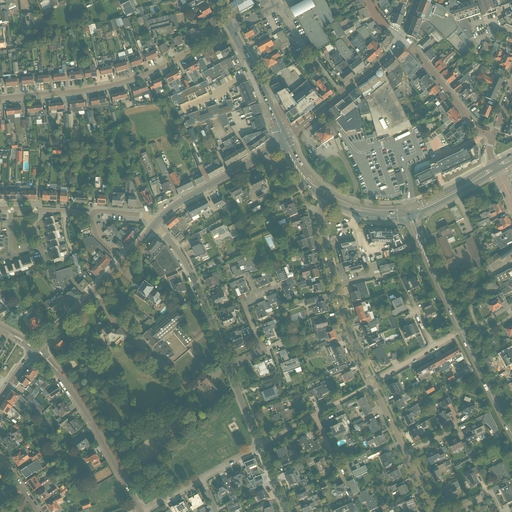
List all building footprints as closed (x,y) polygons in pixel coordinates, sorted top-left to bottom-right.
[(6,6),(9,12),(17,9),(16,6),(17,5),(14,0),(6,0),(5,0),(7,5),(6,6)] [(128,0),(120,0),(119,1),(123,10),(131,6),(132,6),(128,0)] [(179,0),(183,5),(183,4),(186,9),(189,8),(186,3),(190,0),(179,0)] [(190,0),(186,3),(189,8),(196,5),(196,6),(204,2),(203,0),(190,0)] [(237,9),(240,13),(241,13),(242,13),(241,13),(246,10),(246,11),(247,10),(246,10),(247,9),(248,10),(248,9),(252,7),(253,7),(253,6),(254,6),(251,0),(226,0),(228,3),(233,1),(234,3),(231,5),(233,8),(233,9),(234,10),(237,9)] [(295,15),(315,52),(331,43),(323,29),(336,22),(324,0),(296,0),(300,6),(293,10),(293,12),(295,15)] [(356,6),(358,10),(365,7),(362,0),(361,0),(354,3),(355,6),(356,6)] [(379,3),(381,8),(388,3),(387,0),(376,0),(378,3),(379,3)] [(433,3),(426,0),(422,0),(422,2),(421,2),(416,13),(417,14),(416,17),(419,19),(423,21),(430,25),(435,29),(446,40),(454,34),(465,46),(470,41),(470,40),(469,40),(460,28),(452,16),(450,14),(442,7),(441,7),(436,4),(436,5),(432,4),(433,3)] [(450,14),(452,16),(460,28),(469,40),(473,38),(466,19),(480,14),(475,0),(462,5),(460,4),(459,5),(458,6),(456,5),(455,5),(456,2),(452,0),(445,0),(443,5),(442,7),(450,14)] [(477,0),(478,4),(483,17),(488,15),(496,12),(495,9),(494,3),(492,0),(477,0)] [(511,0),(492,0),(495,9),(503,7),(511,3),(511,0)] [(396,15),(403,17),(407,8),(399,5),(399,3),(393,1),(391,7),(394,8),(393,10),(396,15)] [(392,24),(400,27),(403,17),(396,15),(393,10),(388,3),(381,8),(380,9),(392,24)] [(511,3),(503,7),(506,17),(511,15),(511,3)] [(330,8),(334,15),(339,12),(335,5),(330,8)] [(197,16),(199,19),(203,17),(204,17),(211,13),(207,7),(204,8),(200,10),(201,13),(197,16)] [(357,17),(358,22),(362,20),(362,21),(369,18),(366,9),(358,11),(360,16),(357,17)] [(29,14),(21,14),(23,29),(31,29),(29,14)] [(151,30),(154,38),(174,34),(174,32),(177,31),(176,29),(177,28),(176,25),(175,25),(173,15),(168,17),(168,16),(153,20),(149,21),(147,15),(145,16),(142,16),(148,30),(151,29),(151,30)] [(122,20),(125,29),(131,27),(128,18),(122,20)] [(209,21),(213,28),(218,25),(214,18),(209,21)] [(339,22),(341,27),(347,24),(347,23),(348,23),(345,18),(339,22)] [(419,28),(427,37),(435,29),(430,25),(423,21),(419,19),(414,18),(412,25),(419,28)] [(108,22),(111,33),(117,31),(113,21),(108,22)] [(330,33),(334,41),(339,39),(345,36),(337,22),(331,25),(334,31),(330,33)] [(379,44),(384,47),(391,37),(384,33),(377,26),(373,22),(366,26),(371,33),(374,30),(380,36),(377,41),(379,44)] [(342,29),(346,36),(356,31),(352,23),(342,29)] [(88,26),(90,35),(97,33),(95,25),(88,26)] [(255,25),(250,28),(251,29),(243,33),(246,39),(249,37),(250,39),(259,34),(255,25)] [(417,34),(424,41),(427,37),(419,28),(412,25),(409,31),(417,34)] [(377,57),(383,52),(381,50),(384,47),(379,44),(377,41),(371,33),(366,26),(356,31),(366,43),(367,44),(365,46),(367,48),(370,51),(371,50),(377,57)] [(188,32),(192,40),(197,37),(197,36),(201,34),(198,28),(194,31),(193,29),(188,32)] [(427,37),(424,41),(419,45),(424,50),(432,42),(432,41),(434,39),(438,43),(444,38),(435,29),(427,37)] [(280,47),(288,43),(289,42),(282,31),(276,34),(278,39),(272,43),(270,38),(261,43),(256,45),(260,53),(262,52),(264,55),(267,54),(267,55),(280,47)] [(411,40),(417,47),(419,45),(424,41),(417,34),(409,31),(407,36),(411,38),(411,40)] [(258,38),(261,43),(270,38),(267,34),(258,38)] [(372,62),(377,57),(371,50),(370,51),(367,48),(365,46),(367,44),(366,43),(359,34),(353,40),(359,47),(362,51),(364,54),(366,56),(368,58),(372,62)] [(174,39),(178,47),(183,44),(179,37),(174,39)] [(341,39),(334,43),(345,60),(346,61),(356,75),(365,68),(359,60),(360,59),(355,52),(353,54),(341,39)] [(367,67),(372,62),(368,58),(366,56),(364,54),(362,51),(359,47),(353,40),(349,43),(355,50),(356,51),(357,50),(359,52),(358,53),(362,59),(361,59),(367,67)] [(160,47),(164,55),(169,52),(165,44),(160,47)] [(324,48),(327,53),(334,49),(331,44),(324,48)] [(221,55),(223,58),(232,53),(227,45),(222,48),(222,47),(214,51),(217,56),(220,54),(221,55)] [(494,46),(492,51),(497,53),(497,54),(496,56),(495,59),(501,62),(500,65),(504,67),(503,68),(504,69),(507,70),(507,68),(508,68),(511,59),(511,58),(505,55),(504,55),(503,58),(499,56),(500,55),(501,56),(503,51),(498,48),(496,47),(494,46)] [(149,53),(152,60),(158,58),(156,52),(157,51),(156,48),(152,49),(151,47),(148,49),(149,51),(149,53)] [(132,68),(138,66),(135,59),(133,54),(132,49),(128,51),(124,52),(128,62),(130,62),(132,68)] [(400,64),(401,66),(411,56),(404,49),(403,50),(402,49),(394,57),(395,57),(400,63),(400,64)] [(277,72),(278,73),(281,71),(275,59),(284,54),(281,50),(267,57),(267,58),(264,59),(267,64),(269,67),(268,68),(269,68),(269,67),(271,66),(275,73),(277,72)] [(424,55),(430,62),(436,58),(436,57),(430,50),(428,51),(424,55)] [(336,52),(330,57),(332,60),(331,61),(333,65),(341,75),(340,76),(345,83),(356,75),(346,61),(344,62),(339,55),(340,54),(338,51),(336,52)] [(146,52),(141,54),(142,57),(144,56),(147,62),(152,60),(149,53),(147,54),(146,52)] [(135,59),(138,66),(143,64),(140,57),(139,55),(138,56),(136,53),(133,54),(135,59)] [(436,65),(434,67),(439,73),(446,67),(442,63),(444,61),(445,62),(452,56),(451,55),(450,53),(439,61),(435,64),(436,65)] [(121,64),(122,71),(123,71),(128,69),(124,56),(119,58),(121,64)] [(229,58),(226,60),(230,69),(233,67),(234,67),(234,68),(236,71),(241,68),(239,65),(240,64),(236,56),(229,60),(229,59),(229,58)] [(404,71),(411,81),(416,77),(414,74),(417,71),(421,68),(418,64),(411,56),(401,66),(404,71)] [(392,59),(387,63),(382,68),(385,71),(389,75),(386,77),(393,90),(399,84),(401,82),(403,72),(398,65),(392,59)] [(115,67),(117,73),(122,71),(121,64),(120,64),(118,65),(117,62),(112,63),(113,67),(113,68),(115,67)] [(196,62),(189,65),(196,79),(199,78),(198,76),(196,72),(195,71),(199,68),(196,62)] [(90,71),(92,78),(97,77),(96,70),(95,65),(93,66),(92,63),(89,63),(90,71)] [(220,64),(211,69),(217,79),(221,76),(219,71),(223,69),(220,64)] [(191,78),(194,83),(197,81),(197,80),(189,65),(183,68),(187,75),(190,73),(192,78),(191,78)] [(461,74),(464,77),(468,74),(469,73),(474,69),(471,66),(471,67),(461,74)] [(482,66),(479,73),(477,77),(476,80),(487,86),(485,89),(489,91),(485,98),(494,102),(504,81),(492,75),(490,78),(484,75),(488,69),(482,66)] [(69,74),(70,81),(76,80),(75,74),(75,70),(75,69),(75,68),(69,68),(69,67),(66,67),(67,73),(67,74),(69,74)] [(75,74),(76,80),(82,79),(81,74),(83,73),(82,68),(77,69),(75,69),(75,70),(75,74)] [(85,73),(86,79),(92,78),(90,71),(87,71),(87,68),(82,68),(83,73),(85,73)] [(366,83),(358,88),(361,92),(363,96),(365,99),(367,103),(371,115),(372,120),(377,137),(382,136),(388,135),(389,137),(412,127),(393,90),(386,77),(381,68),(375,73),(376,73),(376,74),(376,75),(376,76),(375,76),(369,81),(368,82),(366,82),(366,83)] [(202,74),(200,74),(204,82),(206,81),(205,79),(209,77),(212,82),(217,79),(211,69),(202,74)] [(441,75),(448,84),(452,81),(456,79),(454,76),(458,73),(456,69),(451,73),(450,73),(449,73),(446,70),(441,75)] [(171,74),(177,85),(180,84),(178,79),(181,78),(178,71),(171,74)] [(43,76),(44,83),(50,83),(49,77),(51,77),(51,72),(46,73),(46,76),(43,76)] [(54,77),(54,82),(60,82),(59,75),(56,75),(56,72),(51,72),(51,77),(54,77)] [(39,74),(35,74),(35,78),(36,83),(38,83),(38,84),(44,83),(43,76),(43,73),(39,73),(39,74)] [(27,75),(28,85),(34,84),(33,79),(35,78),(35,74),(31,75),(31,74),(27,74),(27,75)] [(179,88),(177,85),(171,74),(165,77),(168,84),(172,82),(174,87),(173,87),(175,90),(179,88)] [(452,89),(456,94),(463,88),(461,86),(466,81),(471,78),(468,74),(464,77),(455,85),(455,86),(452,89)] [(431,80),(429,78),(427,75),(422,79),(421,78),(422,78),(419,75),(416,77),(411,81),(410,82),(413,87),(420,81),(422,83),(420,84),(422,87),(424,86),(427,89),(434,84),(431,80)] [(469,80),(467,82),(470,85),(476,80),(477,77),(476,75),(469,80)] [(6,82),(6,88),(12,87),(11,80),(8,80),(8,77),(3,78),(4,82),(6,82)] [(332,94),(329,89),(327,90),(324,86),(323,85),(327,82),(323,78),(319,81),(317,78),(314,81),(316,83),(320,89),(323,93),(320,96),(324,100),(332,94)] [(153,90),(155,95),(160,93),(160,94),(164,92),(163,89),(160,80),(159,80),(153,83),(153,84),(150,86),(152,91),(153,90)] [(279,87),(281,92),(287,89),(280,80),(270,84),(272,90),(279,87)] [(204,82),(197,85),(200,91),(202,96),(207,94),(205,89),(209,87),(207,81),(206,81),(204,82)] [(285,116),(291,126),(301,118),(305,115),(314,108),(317,106),(322,101),(307,81),(291,94),(288,89),(274,96),(279,104),(280,106),(284,115),(285,114),(286,116),(285,116)] [(248,83),(239,86),(241,91),(241,92),(250,88),(248,83)] [(143,97),(151,94),(149,89),(148,90),(146,85),(139,88),(142,97),(143,97)] [(197,85),(188,89),(191,95),(195,93),(197,98),(202,96),(200,91),(197,85)] [(419,96),(421,99),(423,98),(423,97),(428,93),(430,96),(432,94),(434,96),(440,92),(436,87),(428,93),(426,90),(419,96)] [(472,100),(475,104),(481,99),(471,89),(469,87),(461,95),(464,98),(462,99),(464,100),(465,99),(465,100),(470,96),(472,100)] [(133,95),(134,99),(137,98),(138,98),(142,97),(139,88),(132,90),(133,95)] [(241,91),(240,92),(242,97),(252,93),(250,88),(241,92),(241,91)] [(181,92),(179,93),(184,104),(189,102),(187,97),(191,95),(188,89),(181,92)] [(347,97),(355,106),(356,107),(357,106),(359,109),(361,118),(362,118),(362,117),(371,115),(367,103),(365,99),(361,101),(359,98),(361,97),(359,93),(356,89),(348,95),(349,96),(347,97)] [(394,92),(399,101),(405,98),(403,94),(401,95),(398,90),(394,92)] [(126,99),(126,101),(130,101),(129,96),(127,97),(126,92),(119,94),(121,100),(126,99)] [(179,93),(170,97),(172,103),(177,101),(179,106),(180,106),(184,104),(179,93)] [(252,93),(242,97),(244,102),(246,101),(254,98),(252,93)] [(112,101),(113,105),(115,104),(115,101),(121,100),(119,94),(112,96),(113,101),(112,101)] [(434,105),(438,102),(440,105),(446,100),(442,94),(434,100),(432,98),(428,102),(430,104),(432,102),(434,105)] [(106,97),(98,99),(100,107),(100,111),(100,112),(108,110),(108,108),(108,106),(107,102),(106,97)] [(358,111),(347,97),(343,101),(342,100),(334,107),(333,107),(328,111),(332,116),(331,117),(337,124),(338,123),(346,134),(348,132),(362,129),(358,111)] [(254,98),(246,101),(248,106),(256,103),(254,98)] [(92,104),(91,105),(91,109),(93,109),(93,113),(100,111),(100,107),(98,99),(91,100),(92,104)] [(228,107),(224,108),(226,114),(235,111),(231,100),(226,101),(228,107)] [(77,102),(79,113),(79,112),(84,111),(84,110),(87,110),(86,105),(87,105),(86,105),(85,105),(85,101),(77,102)] [(445,111),(451,106),(447,101),(437,108),(439,111),(441,114),(443,113),(444,112),(445,111)] [(70,112),(73,111),(73,113),(79,113),(77,102),(70,103),(70,107),(69,107),(70,112)] [(57,111),(57,113),(66,112),(65,108),(64,108),(64,103),(56,104),(57,111)] [(48,110),(49,114),(51,114),(51,111),(57,111),(56,104),(48,105),(49,110),(48,110)] [(244,114),(246,119),(261,114),(259,107),(258,104),(251,106),(251,107),(243,110),(240,111),(241,115),(244,114)] [(217,105),(212,106),(216,118),(218,117),(226,114),(224,108),(219,110),(217,105)] [(44,124),(45,129),(48,129),(47,124),(48,124),(47,116),(46,110),(43,110),(42,106),(35,107),(36,113),(36,116),(37,121),(42,120),(42,124),(44,124)] [(209,114),(205,115),(207,121),(209,120),(216,118),(212,106),(207,108),(209,114)] [(443,122),(445,124),(457,114),(451,106),(445,111),(444,112),(443,113),(446,114),(445,119),(444,120),(443,120),(443,122)] [(483,108),(480,116),(487,119),(492,108),(487,106),(486,107),(485,109),(483,108)] [(27,112),(27,117),(30,116),(30,114),(36,113),(35,107),(27,107),(28,112),(27,112)] [(14,109),(14,115),(20,114),(20,116),(20,117),(23,117),(23,113),(22,113),(21,108),(14,109)] [(14,115),(14,109),(6,110),(7,121),(11,120),(15,120),(14,115)] [(198,111),(193,113),(197,124),(207,121),(205,115),(200,117),(198,111)] [(190,120),(186,122),(188,128),(197,124),(193,113),(188,115),(190,120)] [(226,114),(218,117),(220,122),(224,128),(229,125),(226,114)] [(440,128),(442,131),(452,123),(451,122),(452,122),(454,125),(451,127),(451,128),(453,130),(455,128),(458,126),(456,124),(458,122),(462,119),(457,114),(445,124),(440,128)] [(255,122),(251,123),(252,126),(264,122),(262,116),(263,116),(262,116),(254,118),(254,119),(255,122)] [(507,125),(503,134),(510,136),(511,132),(511,121),(510,126),(507,125)] [(264,122),(252,126),(253,132),(266,128),(264,122)] [(420,124),(416,127),(423,135),(427,133),(420,124)] [(450,132),(445,136),(447,140),(450,138),(449,137),(450,136),(451,137),(453,135),(454,135),(458,140),(460,139),(461,140),(464,138),(463,137),(463,136),(467,133),(467,132),(465,130),(462,127),(460,129),(459,127),(457,129),(456,128),(458,126),(455,129),(453,130),(450,132)] [(208,127),(204,129),(206,133),(207,133),(214,149),(217,147),(210,130),(208,127)] [(316,141),(320,147),(334,137),(326,127),(315,134),(316,135),(313,137),(316,141)] [(192,129),(187,130),(191,142),(196,140),(192,129)] [(242,140),(251,153),(270,139),(267,131),(264,133),(263,132),(247,137),(242,140)] [(230,139),(241,159),(248,154),(239,142),(235,136),(230,139)] [(339,138),(335,140),(339,151),(343,149),(339,138)] [(230,156),(234,163),(241,159),(230,139),(223,144),(225,147),(230,156)] [(416,179),(415,179),(416,181),(415,182),(417,186),(418,185),(419,188),(424,186),(423,186),(425,185),(424,183),(426,182),(427,184),(430,183),(432,182),(436,180),(435,177),(436,176),(439,175),(441,174),(441,175),(441,174),(443,173),(444,175),(446,174),(449,173),(448,171),(450,171),(451,172),(453,171),(454,171),(453,169),(454,168),(455,170),(458,169),(457,167),(459,166),(460,168),(460,167),(463,166),(462,165),(464,164),(466,163),(466,165),(470,163),(472,163),(476,161),(477,160),(478,159),(478,154),(478,152),(478,150),(478,149),(475,146),(474,144),(472,145),(469,147),(467,148),(467,149),(466,150),(466,151),(437,165),(436,164),(430,167),(432,171),(417,177),(417,178),(416,179)] [(75,151),(75,154),(77,156),(79,155),(81,156),(81,155),(84,151),(78,147),(75,151)] [(223,160),(227,167),(234,163),(230,156),(225,147),(221,150),(225,155),(223,156),(225,160),(223,160)] [(154,197),(158,204),(167,200),(163,192),(164,192),(160,182),(158,178),(157,178),(156,176),(147,152),(141,155),(143,160),(143,161),(151,180),(151,182),(150,183),(151,188),(155,197),(154,197)] [(192,154),(197,167),(201,166),(195,153),(192,154)] [(161,157),(157,159),(165,176),(169,174),(167,172),(167,171),(166,169),(161,157)] [(213,168),(217,175),(225,171),(219,158),(214,161),(217,166),(213,168)] [(217,175),(213,168),(212,164),(205,168),(207,171),(206,172),(209,179),(217,175)] [(174,173),(170,175),(178,194),(194,187),(190,179),(186,181),(183,182),(182,180),(180,176),(178,177),(176,172),(174,173)] [(191,173),(197,185),(205,181),(201,173),(197,176),(195,172),(193,172),(191,173)] [(395,174),(399,186),(405,184),(401,173),(395,174)] [(253,188),(254,191),(261,188),(262,191),(267,188),(265,184),(266,183),(266,182),(266,181),(264,180),(263,181),(261,178),(258,179),(257,177),(253,179),(254,181),(250,183),(253,188)] [(164,192),(165,194),(171,191),(170,189),(171,189),(169,186),(171,185),(168,178),(164,180),(160,182),(164,192)] [(112,205),(122,206),(123,203),(124,203),(124,202),(129,202),(129,193),(130,182),(126,182),(125,194),(113,193),(112,205)] [(49,201),(57,201),(57,198),(60,199),(61,188),(61,186),(57,186),(57,189),(50,189),(50,188),(49,201)] [(240,196),(243,201),(249,198),(245,190),(242,192),(239,187),(230,191),(235,199),(240,196)] [(39,194),(39,199),(43,199),(43,201),(49,201),(50,193),(50,188),(46,188),(46,193),(43,193),(43,190),(39,190),(39,194)] [(71,202),(71,197),(72,188),(61,188),(60,199),(60,202),(71,202)] [(144,190),(141,192),(141,193),(141,194),(145,203),(146,202),(147,206),(150,205),(151,206),(153,205),(153,204),(154,204),(152,199),(148,190),(145,191),(144,190)] [(97,194),(97,196),(98,197),(98,200),(98,204),(106,205),(106,200),(106,196),(107,194),(107,191),(102,191),(102,195),(97,194)] [(215,200),(212,202),(213,203),(216,210),(223,206),(223,207),(224,209),(226,213),(225,214),(227,217),(228,216),(231,214),(230,212),(227,205),(226,205),(226,204),(222,196),(215,200)] [(206,200),(194,206),(198,215),(211,209),(206,200)] [(282,209),(283,213),(285,212),(295,208),(293,204),(289,206),(287,200),(276,205),(277,206),(279,207),(281,210),(282,209)] [(482,221),(478,223),(481,228),(483,226),(491,223),(489,219),(492,217),(500,213),(504,211),(500,202),(492,206),(487,209),(489,212),(486,213),(484,214),(484,213),(480,215),(482,221)] [(184,217),(183,217),(187,224),(191,222),(193,221),(200,218),(198,216),(198,215),(194,206),(187,210),(189,212),(185,214),(186,216),(184,217)] [(452,214),(456,223),(463,219),(459,211),(456,206),(449,210),(452,214)] [(287,212),(290,218),(298,214),(295,208),(285,212),(283,213),(287,212)] [(175,237),(179,243),(184,238),(181,234),(189,227),(188,225),(183,216),(180,219),(178,218),(177,219),(175,217),(166,225),(176,236),(175,237)] [(497,232),(493,234),(494,238),(502,234),(500,231),(506,228),(511,225),(507,216),(502,219),(499,220),(500,223),(496,225),(496,226),(494,227),(497,232)] [(44,222),(45,227),(48,226),(55,224),(53,217),(45,219),(46,222),(44,222)] [(308,247),(309,252),(318,249),(314,237),(308,217),(292,222),(293,226),(300,224),(301,231),(302,231),(304,235),(295,238),(299,250),(308,247)] [(46,229),(47,234),(48,234),(56,232),(58,231),(55,224),(48,226),(48,229),(46,229)] [(121,240),(127,246),(130,245),(132,239),(121,230),(119,233),(117,230),(115,227),(112,224),(109,226),(114,233),(117,236),(121,240)] [(219,236),(221,241),(232,235),(233,238),(238,236),(241,234),(236,224),(228,228),(227,224),(211,232),(213,236),(218,234),(219,236)] [(445,257),(449,264),(456,261),(453,254),(447,240),(454,237),(448,226),(447,226),(446,224),(441,227),(441,229),(437,230),(441,237),(438,239),(446,257),(445,257)] [(114,245),(122,252),(127,246),(121,240),(117,236),(114,233),(109,226),(103,233),(115,244),(114,245)] [(132,239),(137,234),(138,234),(138,233),(139,233),(139,232),(139,231),(139,230),(138,230),(138,229),(137,229),(136,229),(135,229),(131,228),(130,229),(126,226),(125,228),(124,228),(123,228),(122,228),(121,230),(132,239)] [(494,238),(492,239),(495,245),(498,244),(501,243),(511,237),(511,229),(507,231),(504,233),(502,234),(494,238)] [(367,232),(366,232),(369,244),(370,244),(373,243),(374,243),(376,242),(392,243),(394,249),(394,250),(395,253),(396,253),(407,248),(405,244),(404,244),(402,240),(403,239),(404,239),(403,239),(403,237),(402,236),(401,237),(399,232),(397,232),(397,231),(392,231),(391,231),(390,231),(388,231),(383,231),(379,231),(379,230),(380,230),(379,230),(377,230),(376,230),(377,230),(377,231),(374,231),(372,232),(371,232),(371,231),(370,231),(367,232)] [(46,237),(48,242),(50,241),(58,239),(56,232),(48,234),(49,237),(46,237)] [(195,235),(191,237),(194,244),(191,246),(196,258),(206,254),(200,240),(202,240),(202,239),(199,233),(195,235)] [(103,271),(104,271),(109,266),(109,265),(112,261),(108,258),(111,255),(91,237),(82,239),(85,248),(86,251),(88,257),(96,265),(103,271),(104,271),(103,271)] [(471,237),(464,240),(473,261),(480,258),(471,237)] [(511,237),(501,243),(504,248),(511,244),(511,237)] [(151,265),(160,279),(166,275),(169,273),(175,271),(180,267),(166,246),(165,247),(162,244),(163,243),(157,238),(156,239),(155,238),(145,250),(146,251),(145,251),(152,257),(148,262),(150,263),(154,258),(156,261),(151,265)] [(50,249),(58,247),(60,246),(59,244),(58,239),(50,241),(51,244),(48,244),(50,249)] [(339,252),(338,252),(342,267),(344,267),(345,272),(350,271),(350,274),(361,271),(360,270),(363,269),(361,262),(357,263),(356,262),(358,261),(359,257),(356,254),(354,255),(354,254),(354,252),(352,252),(352,251),(357,249),(355,240),(350,241),(348,242),(348,240),(340,242),(342,248),(339,249),(338,249),(339,249),(339,252)] [(488,262),(486,263),(488,266),(500,258),(502,261),(510,255),(511,254),(511,246),(510,248),(498,256),(497,254),(487,261),(488,262)] [(49,252),(50,257),(60,254),(59,249),(58,247),(50,249),(51,251),(49,252)] [(60,254),(50,257),(51,261),(54,260),(54,263),(64,261),(63,257),(61,258),(60,254)] [(76,283),(80,287),(84,290),(88,286),(89,286),(94,281),(90,277),(85,272),(83,273),(80,262),(79,255),(78,254),(72,256),(74,260),(71,261),(72,264),(75,263),(77,274),(78,274),(79,276),(81,278),(76,283)] [(301,255),(299,256),(300,259),(302,258),(303,262),(307,261),(307,262),(308,265),(315,263),(313,255),(307,256),(306,254),(301,255)] [(25,257),(28,267),(35,265),(33,257),(30,258),(29,255),(25,257)] [(21,271),(22,272),(29,270),(28,267),(25,257),(21,258),(21,260),(18,261),(21,271)] [(246,265),(249,273),(254,271),(254,272),(258,271),(253,259),(252,259),(250,260),(250,261),(246,262),(243,257),(240,258),(243,266),(246,265)] [(231,268),(235,279),(243,275),(240,267),(243,266),(240,258),(237,260),(239,265),(231,268)] [(11,263),(15,274),(14,273),(21,271),(18,261),(14,262),(14,264),(12,265),(11,263)] [(4,266),(8,277),(15,275),(15,274),(11,263),(7,264),(7,266),(5,267),(4,266)] [(84,265),(84,266),(93,274),(97,278),(103,271),(96,265),(93,268),(87,263),(86,263),(84,265)] [(381,272),(382,276),(390,274),(390,272),(393,272),(391,265),(388,265),(387,264),(379,266),(380,269),(379,270),(380,273),(381,272)] [(55,280),(57,288),(60,287),(63,290),(65,293),(71,300),(75,303),(78,300),(82,296),(78,293),(68,282),(73,276),(71,268),(61,271),(55,273),(54,269),(57,279),(55,280)] [(286,280),(287,283),(292,281),(295,280),(294,276),(293,273),(291,273),(287,274),(284,268),(282,269),(277,271),(279,276),(278,277),(280,282),(286,280)] [(49,270),(52,281),(55,280),(57,279),(54,269),(49,270)] [(308,279),(309,280),(319,278),(317,270),(310,271),(310,269),(305,270),(301,271),(303,278),(307,277),(307,278),(308,279)] [(256,280),(259,287),(264,285),(265,286),(270,284),(268,278),(271,277),(269,271),(265,273),(267,276),(256,280)] [(178,277),(176,272),(167,276),(169,280),(174,278),(177,285),(176,286),(180,297),(184,296),(183,293),(186,291),(183,283),(181,284),(178,277)] [(212,278),(206,280),(209,288),(213,287),(219,285),(215,277),(219,276),(219,275),(218,272),(210,275),(212,278)] [(498,284),(509,279),(506,272),(495,277),(498,284)] [(409,286),(411,290),(414,289),(414,288),(420,285),(418,282),(419,281),(416,277),(407,281),(405,277),(401,279),(405,288),(409,286)] [(502,293),(504,295),(511,291),(511,279),(510,280),(504,283),(506,288),(501,291),(502,293)] [(288,286),(283,288),(285,294),(286,293),(288,299),(293,297),(295,296),(292,289),(291,285),(294,284),(296,283),(296,280),(292,281),(287,283),(288,286)] [(239,291),(241,296),(248,293),(246,288),(247,287),(245,282),(240,283),(239,284),(238,281),(232,283),(234,287),(237,285),(239,291)] [(138,292),(136,295),(140,298),(146,303),(149,299),(155,303),(158,305),(161,300),(163,301),(164,299),(160,296),(161,295),(153,289),(154,288),(149,285),(145,282),(138,292)] [(354,293),(351,294),(353,298),(352,298),(353,302),(358,301),(361,300),(359,295),(363,294),(367,293),(366,290),(365,290),(364,287),(363,283),(365,282),(367,282),(353,285),(354,290),(359,288),(360,291),(354,293)] [(312,283),(302,286),(303,288),(309,287),(310,290),(314,289),(315,293),(322,291),(320,284),(313,286),(312,283)] [(375,294),(376,296),(383,294),(380,285),(369,289),(371,296),(375,294)] [(218,295),(213,297),(215,304),(226,300),(224,296),(223,296),(222,294),(223,293),(223,292),(221,288),(216,290),(218,295)] [(48,300),(44,304),(45,305),(45,306),(48,309),(50,308),(53,313),(59,309),(60,310),(63,308),(60,304),(61,303),(60,302),(65,299),(62,295),(60,292),(55,295),(58,299),(51,304),(49,302),(48,300)] [(491,310),(492,312),(496,310),(499,309),(498,308),(502,306),(501,304),(504,303),(502,300),(505,298),(504,295),(502,293),(499,295),(494,298),(496,301),(488,305),(490,307),(489,308),(490,310),(491,310)] [(264,301),(268,310),(272,308),(270,305),(281,301),(280,299),(278,294),(273,296),(272,295),(267,297),(269,303),(266,304),(265,301),(264,301)] [(313,308),(315,315),(320,314),(320,313),(321,314),(323,314),(327,312),(325,302),(322,302),(321,299),(320,299),(320,298),(321,297),(320,295),(304,299),(306,307),(317,304),(317,307),(313,308)] [(391,311),(393,317),(397,315),(396,314),(402,311),(400,308),(404,306),(403,303),(402,303),(399,297),(395,299),(395,298),(390,300),(395,310),(391,311)] [(258,314),(260,319),(265,317),(267,316),(265,311),(268,310),(264,301),(259,303),(261,307),(255,309),(257,314),(258,314)] [(425,312),(428,318),(431,316),(432,317),(436,315),(430,302),(425,304),(427,308),(423,310),(424,313),(425,312)] [(354,306),(357,315),(369,311),(368,311),(366,307),(365,306),(362,307),(361,303),(354,306)] [(0,314),(2,314),(3,316),(10,312),(7,305),(0,309),(0,314)] [(29,321),(25,324),(31,332),(39,326),(36,323),(38,322),(35,318),(37,316),(34,312),(32,309),(27,312),(30,316),(27,318),(29,321)] [(226,318),(222,320),(224,326),(229,324),(235,322),(231,313),(230,309),(223,311),(226,318)] [(153,347),(166,362),(174,356),(161,341),(172,331),(174,334),(185,347),(189,345),(193,341),(179,326),(184,322),(177,313),(174,310),(170,313),(143,336),(153,348),(153,347)] [(358,316),(357,316),(357,318),(359,318),(361,324),(364,323),(367,322),(372,321),(369,313),(369,311),(357,315),(358,316)] [(315,333),(323,330),(327,329),(327,328),(326,329),(326,327),(328,326),(327,326),(326,321),(327,321),(327,320),(324,321),(324,320),(323,320),(323,319),(324,318),(318,319),(317,317),(318,317),(318,316),(311,318),(312,318),(312,321),(315,321),(317,329),(314,329),(314,330),(314,329),(315,333)] [(138,329),(142,334),(153,324),(149,319),(138,329)] [(366,326),(362,328),(365,336),(369,334),(372,333),(370,330),(376,328),(375,326),(376,325),(379,324),(377,319),(375,320),(372,321),(367,322),(364,323),(366,326)] [(263,329),(267,340),(275,336),(271,326),(275,324),(273,321),(267,323),(268,327),(263,329)] [(408,327),(402,330),(404,334),(404,335),(406,339),(407,338),(419,333),(415,323),(408,327)] [(101,333),(98,335),(101,339),(103,337),(104,337),(104,339),(105,340),(107,340),(108,342),(108,343),(107,344),(107,345),(107,346),(108,346),(108,347),(109,347),(110,347),(111,347),(115,343),(114,341),(120,336),(121,338),(123,341),(128,337),(120,328),(117,331),(116,332),(115,331),(110,326),(107,328),(106,329),(105,329),(104,329),(103,329),(102,330),(101,331),(101,332),(100,333),(101,333)] [(238,340),(232,342),(235,349),(245,345),(242,339),(252,335),(249,328),(241,331),(235,333),(238,340)] [(317,332),(317,334),(318,334),(319,337),(321,340),(320,341),(321,341),(325,339),(328,338),(329,338),(330,341),(336,338),(333,331),(330,332),(328,328),(327,329),(323,330),(322,330),(317,332)] [(366,339),(366,340),(367,343),(368,343),(370,347),(376,344),(377,347),(385,344),(384,341),(380,342),(379,340),(378,336),(377,336),(377,335),(373,336),(371,337),(366,339)] [(66,353),(67,354),(70,351),(66,345),(60,338),(51,345),(57,352),(62,348),(66,353)] [(330,372),(331,375),(341,372),(340,372),(348,369),(346,364),(344,365),(343,364),(347,362),(340,347),(338,349),(336,345),(326,349),(333,363),(338,361),(340,365),(338,366),(338,367),(329,371),(330,372)] [(373,352),(381,365),(384,363),(384,364),(385,363),(385,364),(386,364),(390,362),(387,358),(380,347),(377,349),(373,352)] [(187,351),(192,357),(196,353),(191,348),(187,351)] [(455,361),(462,357),(457,348),(450,352),(453,358),(455,361)] [(505,352),(500,355),(502,358),(503,358),(505,362),(504,362),(506,366),(511,363),(511,358),(511,354),(511,355),(511,354),(511,348),(511,349),(510,350),(505,352)] [(280,365),(283,374),(301,368),(297,358),(290,361),(285,350),(279,352),(281,358),(283,358),(285,363),(280,365)] [(447,362),(453,358),(450,352),(443,356),(447,362)] [(447,362),(443,356),(438,359),(439,361),(437,362),(440,366),(441,368),(441,369),(448,365),(447,362)] [(263,362),(253,366),(255,370),(259,369),(259,371),(261,377),(264,375),(266,375),(270,373),(268,368),(267,369),(266,366),(265,364),(269,363),(270,364),(271,367),(274,366),(271,359),(272,360),(268,361),(268,360),(263,362)] [(440,366),(437,362),(436,363),(434,361),(429,364),(433,370),(434,373),(441,369),(441,368),(440,366)] [(429,364),(422,368),(428,377),(429,380),(432,378),(429,372),(433,370),(429,364)] [(38,389),(42,393),(45,390),(50,386),(46,381),(41,386),(34,379),(39,372),(38,372),(39,371),(39,370),(37,368),(36,369),(35,370),(31,367),(24,376),(32,381),(31,382),(37,389),(38,389)] [(419,378),(421,381),(428,377),(422,368),(415,372),(418,377),(419,378)] [(341,376),(344,384),(355,379),(351,372),(341,376)] [(446,377),(449,382),(455,379),(452,373),(446,377)] [(465,373),(455,379),(457,383),(467,377),(465,373)] [(268,386),(262,388),(264,393),(262,393),(265,400),(269,398),(276,396),(277,395),(275,391),(274,392),(272,387),(281,383),(281,382),(283,382),(281,376),(275,378),(266,382),(268,386)] [(30,393),(33,390),(27,386),(30,383),(23,377),(19,383),(23,386),(22,388),(30,393)] [(207,398),(210,402),(216,397),(213,394),(214,392),(217,389),(214,386),(210,382),(211,381),(208,378),(204,382),(201,379),(197,383),(200,386),(197,388),(200,391),(203,389),(209,396),(207,398)] [(316,395),(319,400),(323,398),(322,397),(322,396),(330,392),(328,388),(325,381),(321,383),(322,386),(308,393),(310,398),(316,395)] [(395,384),(388,387),(392,395),(395,394),(396,398),(399,397),(405,394),(403,391),(402,392),(401,390),(400,388),(399,387),(401,386),(399,382),(395,384)] [(45,390),(42,393),(45,397),(49,395),(51,398),(60,392),(57,386),(54,389),(52,390),(50,386),(45,390)] [(25,400),(22,397),(22,396),(20,395),(19,396),(13,392),(9,397),(16,402),(25,409),(26,410),(29,407),(26,405),(28,403),(25,400)] [(396,402),(399,410),(404,408),(406,407),(403,402),(411,399),(407,392),(405,394),(399,397),(401,400),(396,402)] [(448,396),(452,403),(458,399),(455,392),(448,396)] [(39,413),(44,409),(33,398),(30,394),(25,400),(36,411),(39,413)] [(20,410),(22,412),(25,409),(16,402),(9,397),(5,402),(10,405),(13,407),(14,405),(17,407),(20,409),(20,410)] [(365,416),(372,412),(365,397),(357,401),(365,416)] [(460,413),(471,417),(475,405),(464,401),(460,413)] [(59,414),(62,418),(70,411),(68,408),(67,409),(63,402),(60,405),(57,402),(53,405),(57,411),(58,410),(60,413),(59,414)] [(297,414),(295,409),(285,413),(281,402),(274,405),(278,415),(273,416),(275,421),(281,419),(283,419),(284,418),(284,419),(297,414)] [(13,415),(17,419),(21,415),(11,407),(5,403),(0,409),(12,417),(13,415)] [(403,418),(408,427),(412,425),(415,423),(411,414),(415,412),(416,413),(420,411),(417,405),(405,413),(406,415),(407,416),(403,418)] [(442,417),(444,423),(451,419),(450,417),(453,415),(450,410),(448,406),(437,411),(439,414),(438,414),(440,418),(442,417)] [(478,438),(479,439),(480,439),(481,439),(482,438),(482,437),(483,437),(482,436),(481,433),(485,431),(481,422),(483,421),(483,422),(485,423),(487,424),(488,426),(489,427),(490,428),(491,430),(492,431),(493,433),(498,430),(489,413),(476,419),(478,422),(477,423),(478,424),(470,428),(472,433),(468,435),(465,437),(468,443),(478,438)] [(338,425),(330,429),(334,437),(334,438),(334,437),(343,433),(344,435),(347,433),(350,439),(349,440),(351,439),(353,444),(356,443),(346,421),(348,420),(347,419),(346,415),(337,419),(339,425),(338,425)] [(64,425),(72,435),(77,432),(81,429),(78,424),(77,425),(74,421),(70,423),(66,418),(62,421),(59,424),(62,427),(64,425)] [(367,422),(372,434),(379,431),(376,425),(377,424),(374,418),(367,422)] [(417,429),(411,432),(412,435),(414,439),(423,434),(421,430),(427,427),(427,426),(425,422),(416,427),(417,429)] [(314,439),(311,431),(305,434),(306,437),(297,441),(298,441),(300,445),(303,444),(307,451),(311,449),(312,452),(319,449),(318,448),(320,447),(317,441),(313,442),(312,440),(314,439)] [(374,443),(376,447),(380,446),(386,443),(382,435),(376,438),(373,440),(371,437),(366,439),(368,445),(374,443)] [(8,438),(3,441),(5,445),(4,445),(7,449),(8,449),(10,452),(15,448),(18,447),(15,442),(15,443),(14,443),(13,441),(15,439),(14,437),(10,440),(8,438)] [(72,441),(79,451),(85,446),(86,449),(91,446),(84,437),(81,439),(82,440),(80,441),(76,437),(73,440),(72,441)] [(448,444),(452,452),(463,447),(459,439),(448,444)] [(464,450),(469,460),(470,459),(469,459),(473,458),(474,457),(472,454),(467,444),(464,445),(465,449),(464,450)] [(55,448),(49,451),(53,456),(58,452),(55,448)] [(279,461),(282,467),(286,465),(290,463),(288,458),(286,458),(285,456),(287,455),(284,448),(276,451),(277,452),(279,458),(280,457),(281,460),(279,461)] [(383,449),(372,454),(373,457),(379,454),(382,460),(381,460),(382,462),(383,461),(385,467),(386,467),(386,468),(385,468),(385,469),(391,466),(390,465),(391,465),(391,464),(394,463),(392,459),(391,456),(392,456),(390,452),(385,454),(384,452),(383,449)] [(30,457),(33,462),(42,455),(39,451),(30,457)] [(426,456),(430,465),(435,463),(445,457),(442,451),(438,454),(436,451),(426,456)] [(14,461),(18,467),(26,461),(29,458),(26,454),(23,456),(20,452),(19,453),(17,454),(12,458),(13,458),(12,459),(14,461)] [(92,465),(94,468),(101,464),(97,458),(98,458),(96,455),(95,455),(94,452),(86,456),(86,457),(83,459),(86,464),(88,462),(90,466),(92,465)] [(366,453),(350,461),(352,465),(351,465),(352,467),(353,468),(354,470),(353,470),(352,470),(353,472),(352,472),(354,477),(355,476),(356,478),(367,472),(367,471),(368,470),(366,466),(365,466),(364,466),(370,463),(366,453)] [(303,462),(305,466),(315,462),(313,457),(303,462)] [(319,462),(315,464),(320,474),(320,473),(321,473),(323,476),(326,475),(324,471),(329,469),(324,458),(318,460),(319,462)] [(247,462),(244,463),(246,468),(248,467),(253,480),(249,482),(250,484),(250,485),(251,484),(254,489),(255,489),(264,484),(262,481),(263,480),(261,475),(258,469),(256,470),(255,469),(257,468),(256,464),(257,464),(255,459),(248,462),(247,462)] [(21,472),(26,479),(36,472),(36,473),(37,474),(43,469),(37,461),(21,472)] [(298,486),(299,488),(307,485),(305,479),(301,481),(298,475),(296,476),(295,473),(305,468),(303,462),(294,467),(295,471),(293,472),(290,474),(291,475),(286,477),(290,485),(291,485),(292,487),(295,486),(294,485),(295,485),(296,485),(297,485),(298,485),(298,486)] [(497,474),(500,481),(505,479),(507,478),(508,480),(511,478),(503,463),(488,470),(490,474),(493,472),(494,475),(497,474)] [(436,472),(431,474),(436,483),(440,481),(443,480),(438,471),(445,467),(443,464),(435,468),(437,471),(436,472)] [(466,477),(471,488),(479,484),(477,479),(475,475),(479,473),(476,467),(469,471),(471,475),(466,477)] [(227,480),(232,488),(234,487),(234,488),(241,484),(239,481),(245,477),(245,476),(241,469),(232,474),(228,476),(230,479),(227,480)] [(393,477),(394,481),(401,477),(398,470),(392,473),(391,470),(385,473),(388,479),(393,477)] [(35,477),(28,482),(34,491),(41,487),(41,488),(49,482),(47,479),(48,478),(47,477),(44,479),(45,480),(39,484),(38,481),(35,478),(35,477)] [(219,484),(213,487),(216,491),(214,491),(216,494),(217,496),(218,495),(220,494),(224,493),(228,491),(229,494),(231,493),(232,496),(230,497),(231,500),(232,502),(238,499),(232,488),(227,480),(227,479),(226,479),(223,481),(222,480),(218,482),(219,484)] [(347,482),(351,491),(353,495),(360,492),(361,491),(360,492),(353,479),(353,480),(350,481),(347,482)] [(507,487),(500,490),(503,495),(504,495),(507,502),(507,504),(511,502),(511,501),(511,495),(511,494),(511,493),(511,481),(511,480),(509,481),(505,483),(507,487)] [(444,493),(448,500),(451,498),(451,499),(459,495),(456,491),(456,489),(460,487),(457,482),(451,485),(453,489),(444,493)] [(36,493),(42,503),(58,492),(55,488),(52,490),(47,483),(42,487),(43,488),(36,493)] [(334,489),(337,496),(335,497),(337,500),(342,497),(341,495),(347,492),(345,488),(346,488),(345,487),(344,484),(343,484),(343,485),(334,489)] [(399,491),(401,496),(409,492),(405,485),(399,488),(397,484),(389,488),(392,494),(399,491)] [(297,495),(299,501),(304,499),(308,497),(306,492),(312,489),(310,485),(302,488),(304,492),(301,493),(297,495)] [(3,489),(0,490),(5,497),(6,496),(8,499),(6,500),(9,504),(16,499),(13,496),(15,494),(12,489),(12,487),(11,488),(10,487),(9,488),(7,486),(3,489)] [(258,497),(260,501),(268,498),(264,490),(258,493),(255,489),(254,489),(244,495),(245,498),(250,496),(251,500),(258,497)] [(361,495),(359,496),(362,504),(366,502),(370,511),(378,508),(372,495),(370,496),(366,490),(360,493),(361,495)] [(190,507),(192,511),(193,510),(203,505),(198,495),(194,497),(195,498),(193,499),(193,497),(189,500),(190,501),(193,506),(190,507)] [(54,502),(47,505),(50,511),(60,511),(56,503),(57,502),(58,502),(58,503),(63,501),(62,500),(61,497),(54,501),(54,502)] [(395,508),(406,503),(406,504),(409,510),(406,511),(419,511),(413,499),(409,501),(407,497),(391,505),(391,506),(393,509),(395,508)] [(302,509),(303,511),(316,511),(317,511),(316,508),(316,509),(314,503),(319,501),(318,498),(308,502),(310,506),(302,509)] [(231,502),(226,505),(227,508),(239,503),(238,499),(232,502),(231,502)] [(174,508),(171,510),(172,511),(184,511),(188,510),(184,503),(183,502),(180,503),(179,504),(173,507),(174,508)] [(227,508),(228,511),(235,511),(241,509),(239,503),(227,508)] [(347,506),(333,511),(355,511),(356,511),(352,503),(347,506)]
